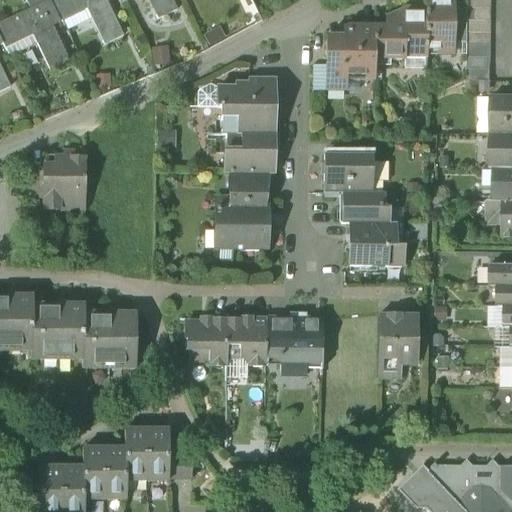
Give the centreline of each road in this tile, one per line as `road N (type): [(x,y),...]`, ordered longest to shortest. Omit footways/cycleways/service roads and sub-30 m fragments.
road 1 (residential): [(297,21),(0,156)]
road 2 (residential): [(297,21),(302,292)]
